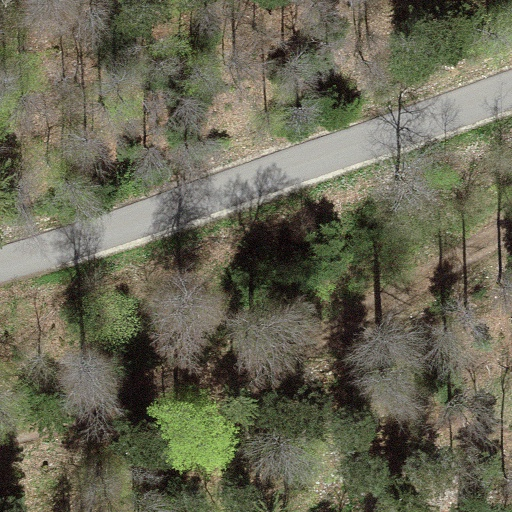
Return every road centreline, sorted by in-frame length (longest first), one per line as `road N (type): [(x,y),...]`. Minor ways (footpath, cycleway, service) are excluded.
road 1 (track): [(0,433),(329,344),(511,230)]
road 2 (unclassified): [(511,88),(0,264)]
